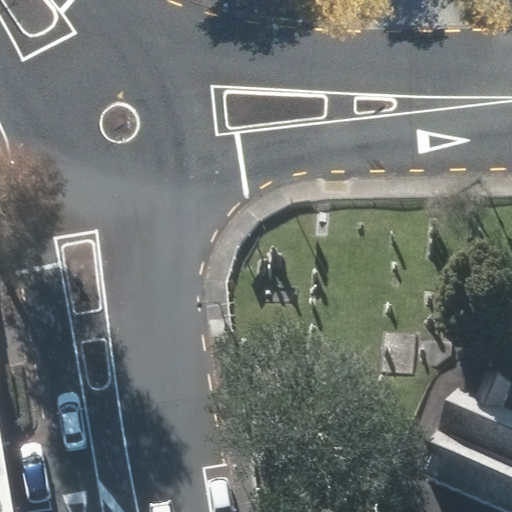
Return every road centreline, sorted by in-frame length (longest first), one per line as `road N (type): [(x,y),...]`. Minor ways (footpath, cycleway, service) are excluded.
road 1 (primary): [(80,511),(64,419),(44,170)]
road 2 (primary): [(163,196),(203,511)]
road 3 (tertiary): [(168,43),(477,104)]
road 4 (tertiary): [(477,104),(190,173)]
road 5 (primary): [(168,43),(200,80),(207,103),(208,128),(190,173)]
road 6 (primary): [(163,196),(112,208),(86,202),(44,170)]
road 7 (primary): [(28,128),(30,96),(44,67),(96,31)]
